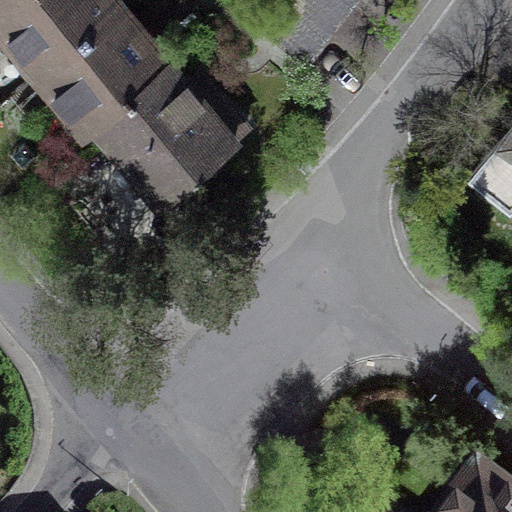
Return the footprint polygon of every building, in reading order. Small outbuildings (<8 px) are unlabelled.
[(6,0),(0,5),(0,24),(38,71),(115,7),(109,0),(6,0)] [(318,46),(329,31),(288,0),(268,0),(253,20),(306,61),(318,46)] [(346,0),(288,0),(329,31),(340,17),(351,3),(346,0)] [(131,27),(115,7),(38,71),(86,129),(95,122),(168,62),(145,34),(136,23),(131,27)] [(170,60),(168,62),(95,122),(158,199),(246,126),(223,99),(219,102),(206,87),(193,72),(185,78),(170,60)] [(506,134),(471,177),(510,208),(511,205),(511,135),(510,138),(506,134)] [(511,511),(511,507),(478,483),(457,511),(402,511),(379,495),(363,511),(511,511)]
